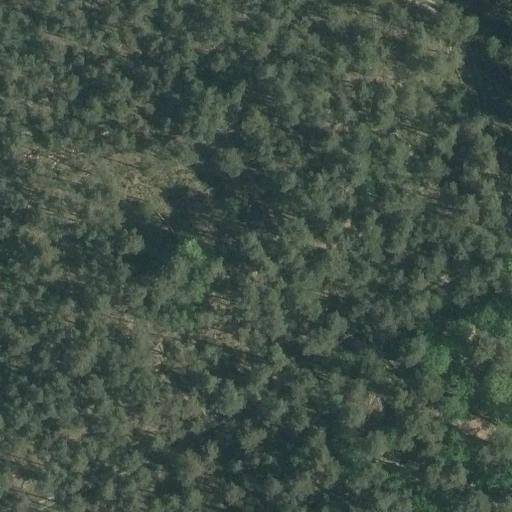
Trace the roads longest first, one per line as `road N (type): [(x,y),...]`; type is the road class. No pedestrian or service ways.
road 1 (track): [(28,511),(217,423),(395,302),(488,263),(511,261)]
road 2 (track): [(511,231),(462,42),(448,17),(414,0)]
